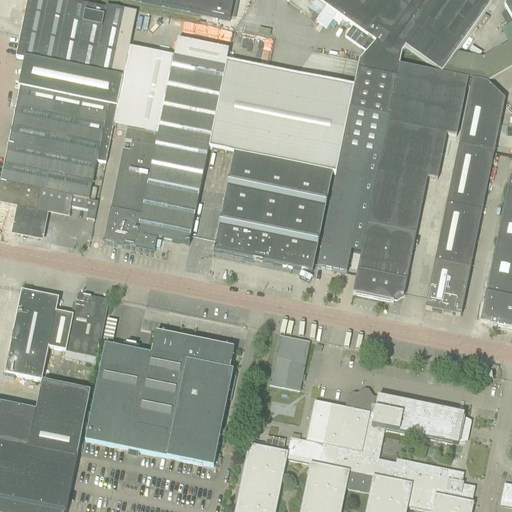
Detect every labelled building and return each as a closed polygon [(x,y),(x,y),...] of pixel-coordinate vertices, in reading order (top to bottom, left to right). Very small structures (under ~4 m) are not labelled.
[(113,128),(128,50),(136,13),(105,6),(105,9),(68,1),(67,0),(27,0),(16,60),(25,62),(20,89),(8,146),(1,182),(0,184),(44,193),(48,174),(92,183),(96,164),(105,166),(113,128)] [(123,0),(229,22),(233,0),(123,0)] [(313,0),(331,13),(327,18),(339,26),(342,21),(349,26),(352,28),(345,38),(367,54),(359,63),(355,80),(353,89),(349,111),(389,120),(400,67),(441,75),(494,0),(313,0)] [(511,3),(503,9),(511,23),(511,3)] [(208,150),(226,63),(228,52),(177,41),(173,59),(128,50),(113,128),(126,130),(124,141),(131,143),(129,151),(122,150),(103,241),(116,244),(117,240),(123,241),(122,245),(153,252),(156,240),(188,247),(208,150)] [(332,176),(336,176),(349,111),(353,89),(226,63),(208,150),(233,156),(213,254),(243,260),(242,262),(252,264),(252,262),(312,274),(332,176)] [(380,160),(360,255),(352,296),(393,304),(393,302),(400,297),(403,298),(427,180),(437,182),(446,137),(454,138),(466,81),(441,76),(441,75),(400,67),(389,120),(380,160)] [(451,314),(451,316),(460,318),(503,101),(486,85),(470,82),(424,311),(442,314),(443,313),(451,314)] [(319,259),(317,269),(346,275),(348,265),(351,253),(360,255),(380,160),(389,120),(349,111),(336,176),(319,259)] [(124,141),(122,150),(129,151),(131,143),(124,141)] [(44,193),(0,184),(0,185),(0,203),(16,206),(48,212),(68,217),(70,208),(87,212),(86,220),(93,222),(97,204),(88,202),(92,183),(48,174),(44,193)] [(511,177),(509,177),(482,314),(480,324),(490,326),(490,327),(496,328),(496,327),(511,330),(511,177)] [(16,206),(10,238),(41,244),(48,212),(16,206)] [(48,350),(56,314),(58,301),(21,293),(4,376),(41,384),(48,350)] [(73,318),(56,314),(48,350),(65,354),(64,360),(97,367),(110,301),(109,301),(109,302),(77,296),(73,318)] [(86,444),(214,470),(217,456),(228,402),(232,403),(236,379),(233,378),(234,373),(230,373),(232,364),(232,360),(234,351),(234,350),(234,351),(193,343),(193,340),(192,339),(191,341),(182,339),(182,337),(180,337),(180,340),(156,335),(151,357),(105,348),(103,357),(102,364),(86,444)] [(309,345),(278,339),(268,387),(280,389),(287,391),(299,393),(309,345)] [(0,502),(45,511),(65,511),(90,394),(41,384),(35,413),(0,405),(0,502)] [(290,440),(287,454),(282,453),(284,441),(266,437),(264,450),(248,447),(234,511),(471,511),(473,505),(469,504),(472,494),(461,492),(463,485),(461,484),(463,475),(396,461),(395,465),(378,462),(384,432),(453,446),(453,445),(458,444),(464,444),(467,432),(469,422),(463,419),(458,416),(458,415),(377,399),(377,401),(372,400),(369,395),(361,393),(357,396),(353,396),(347,399),(345,410),(329,407),(314,403),(312,413),(305,443),(290,440)] [(504,486),(499,508),(511,510),(511,487),(509,487),(504,486)] [(45,511),(0,502),(0,511),(45,511)]
